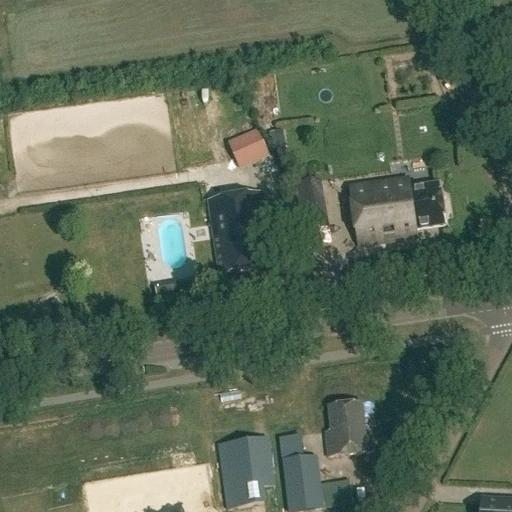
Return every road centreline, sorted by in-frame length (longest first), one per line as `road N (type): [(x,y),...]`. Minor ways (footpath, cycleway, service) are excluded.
road 1 (tertiary): [(0,378),(511,292)]
road 2 (unclassified): [(412,511),(511,320)]
road 3 (unclassified): [(511,152),(457,0)]
